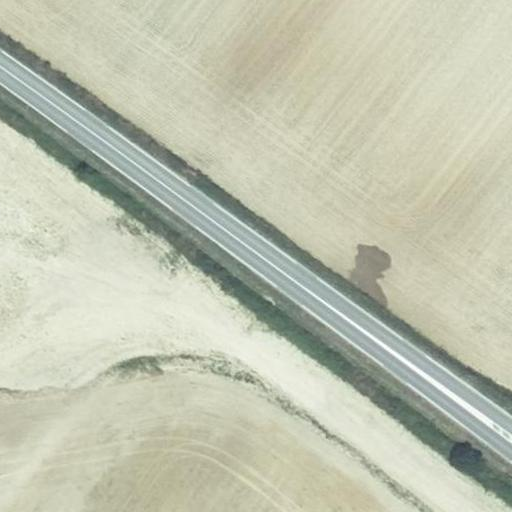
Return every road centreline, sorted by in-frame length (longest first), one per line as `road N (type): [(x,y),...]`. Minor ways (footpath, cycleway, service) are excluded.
road 1 (secondary): [(287,275),(0,73)]
road 2 (secondary): [(287,275),(511,452)]
road 3 (secondary): [(511,428),(287,275)]
